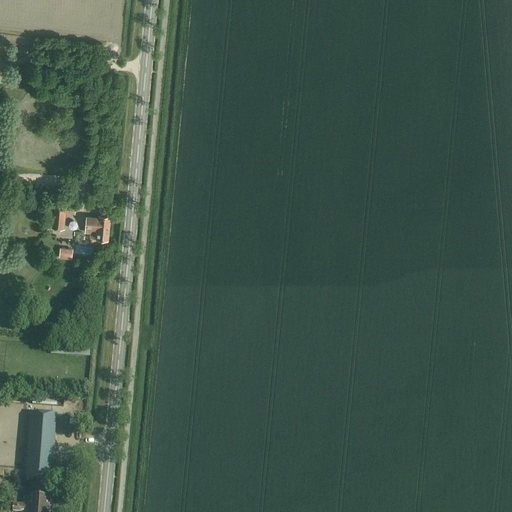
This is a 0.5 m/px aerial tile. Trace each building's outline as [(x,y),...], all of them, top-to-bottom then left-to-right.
[(8,60),(0,63),(3,72),(11,69),(8,60)] [(66,213),(75,214),(76,202),(54,200),(52,228),(65,229),(66,213)] [(87,216),(85,233),(91,233),(90,243),(107,245),(111,210),(101,209),(101,214),(99,214),(99,217),(87,216)] [(72,259),(73,249),(60,247),(59,258),(72,259)] [(56,416),(46,415),(30,414),(25,479),(51,481),(56,416)] [(49,511),(50,499),(40,498),(30,497),(29,506),(13,505),(12,511),(49,511)]
